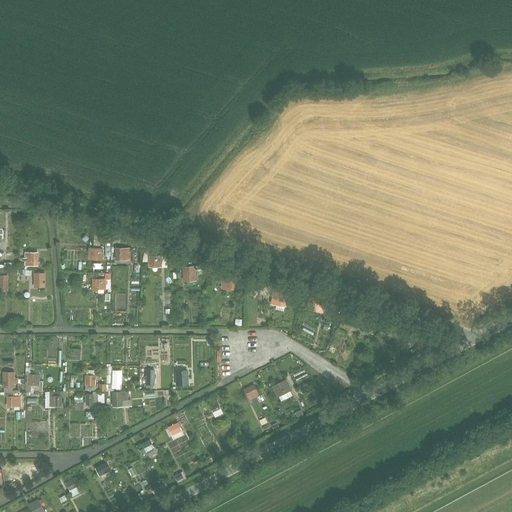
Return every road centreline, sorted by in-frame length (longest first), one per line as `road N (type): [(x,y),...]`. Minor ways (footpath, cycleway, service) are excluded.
road 1 (unclassified): [(0,185),(470,336)]
road 2 (unclassified): [(470,336),(154,511)]
